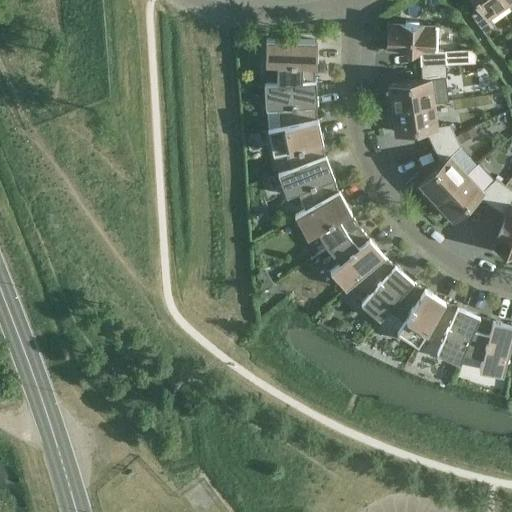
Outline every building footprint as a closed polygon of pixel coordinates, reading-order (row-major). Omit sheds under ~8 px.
[(507,2),(505,0),(476,0),(480,5),(470,12),(484,33),(495,26),(487,15),(507,2)] [(420,50),(421,65),(446,63),(445,50),(437,50),(438,26),(418,25),(418,21),(405,21),(405,24),(388,24),(387,48),(420,50)] [(317,40),(316,40),(266,38),(265,63),(278,63),(277,82),(315,80),(315,64),(316,64),(317,40)] [(447,76),(446,63),(421,65),(421,79),(389,84),(390,92),(386,92),(388,108),(433,102),(430,79),(447,76)] [(315,80),(277,82),(265,82),(266,107),(278,106),(280,125),(317,117),(315,80)] [(436,125),(433,102),(388,108),(390,124),(395,124),(396,131),(424,127),(433,145),(455,134),(450,123),(436,125)] [(318,117),(317,117),(280,125),(268,128),(273,152),(285,149),(289,168),(325,154),(322,141),(323,141),(318,117)] [(460,145),(455,134),(433,145),(441,163),(420,182),(425,188),(422,191),(433,203),(466,172),(450,155),(460,145)] [(326,154),(325,154),(289,168),(278,172),(287,195),(298,191),(305,209),(338,190),(333,177),(335,177),(326,154)] [(482,189),(466,172),(433,203),(444,215),(447,212),(452,218),(477,195),(491,205),(505,184),(495,177),(482,189)] [(511,199),(511,189),(505,184),(491,205),(506,215),(494,246),(511,253),(511,204),(510,204),(511,199)] [(339,189),(338,190),(305,209),(295,215),(307,236),(318,230),(327,246),(358,225),(350,211),(351,210),(339,189)] [(369,236),(369,237),(358,225),(327,246),(339,261),(330,269),(346,288),(355,280),(384,256),(385,255),(369,236)] [(395,264),(394,265),(384,256),(355,280),(369,293),(361,302),(380,319),(388,309),(413,281),(413,280),(395,264)] [(424,287),(424,288),(413,281),(388,309),(404,320),(397,330),(418,344),(424,333),(445,301),(445,300),(424,287)] [(457,305),(457,306),(445,301),(424,333),(442,341),(437,352),(459,362),(464,351),(480,316),(480,315),(457,305)] [(511,323),(492,318),(492,320),(480,316),(464,351),(482,356),(479,368),(503,374),(511,340),(511,323)]
